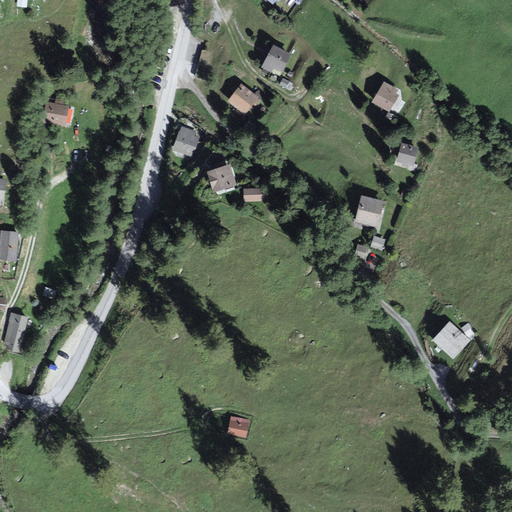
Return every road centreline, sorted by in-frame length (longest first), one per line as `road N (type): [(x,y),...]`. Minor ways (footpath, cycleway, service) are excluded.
road 1 (unclassified): [(187,0),(124,268),(59,395),(30,404),(0,391)]
road 2 (track): [(45,403),(47,433),(70,440),(169,430),(209,409),(256,415)]
